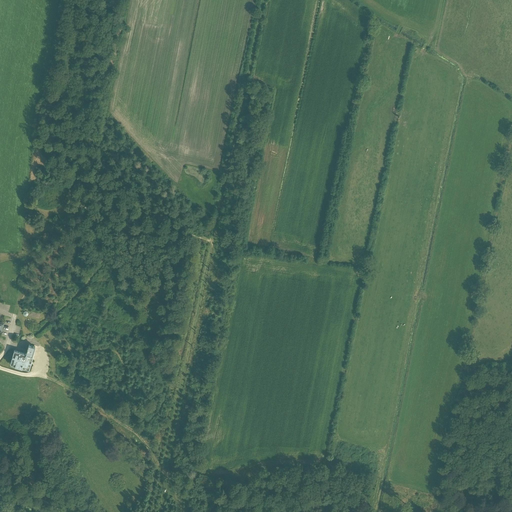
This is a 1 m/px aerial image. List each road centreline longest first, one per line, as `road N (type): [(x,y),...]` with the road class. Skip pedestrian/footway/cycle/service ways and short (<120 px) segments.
road 1 (track): [(149,511),(263,0)]
road 2 (track): [(184,511),(146,445),(158,429),(178,320),(159,277),(115,247)]
road 3 (track): [(146,445),(42,372)]
